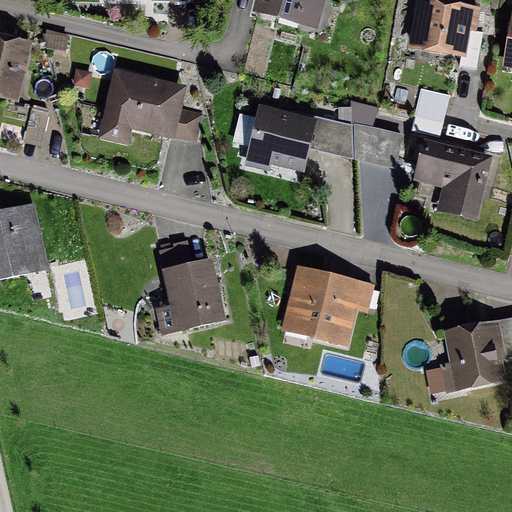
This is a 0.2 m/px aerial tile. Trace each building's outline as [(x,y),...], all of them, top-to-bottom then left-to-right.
[(321,0),(263,0),(261,10),(299,20),(300,15),(317,19),(321,0)] [(469,12),(421,4),(415,40),(438,44),(437,51),(462,55),(469,12)] [(25,49),(0,43),(0,93),(14,96),(25,49)] [(181,92),(118,75),(103,135),(124,140),(128,124),(170,135),(181,92)] [(449,96),(422,89),(415,117),(442,124),(449,96)] [(313,123),(261,112),(259,120),(244,116),(239,118),(237,129),(239,133),(236,144),(252,148),(250,157),(302,169),(313,123)] [(351,127),(322,120),(315,149),(352,159),(351,127)] [(402,137),(354,127),(355,158),(394,168),(402,137)] [(443,154),(425,150),(418,181),(453,189),(449,207),(476,214),(488,160),(443,150),(443,154)] [(30,206),(0,212),(0,279),(45,269),(30,206)] [(209,262),(165,272),(173,307),(157,310),(162,334),(223,320),(209,262)] [(322,284),(324,275),(304,271),(298,297),(293,296),(287,323),(309,328),(307,336),(346,345),(355,304),(339,301),(342,288),(322,284)] [(455,364),(444,367),(443,368),(443,371),(446,372),(449,390),(502,379),(498,359),(511,356),(511,322),(449,335),(455,364)]
